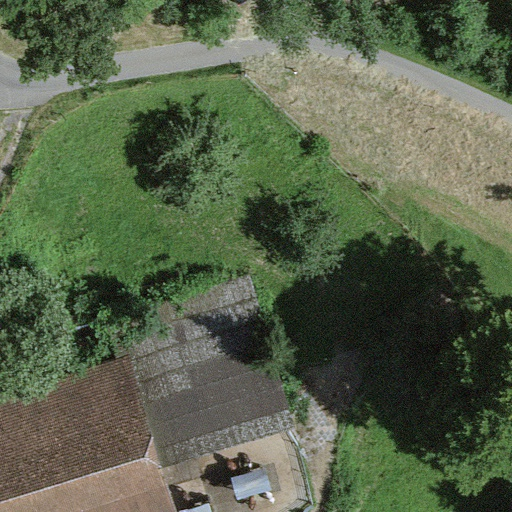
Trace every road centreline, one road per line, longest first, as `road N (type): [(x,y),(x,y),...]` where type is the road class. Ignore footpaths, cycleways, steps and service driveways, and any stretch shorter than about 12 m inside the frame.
road 1 (track): [(0,92),(136,55),(270,50)]
road 2 (track): [(270,50),(417,86),(511,123)]
